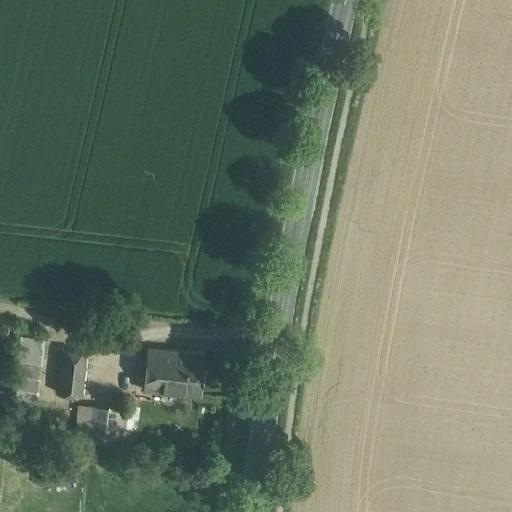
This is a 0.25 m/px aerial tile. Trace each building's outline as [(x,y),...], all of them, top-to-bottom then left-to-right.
[(175,352),(149,349),(145,390),(171,392),(175,352)] [(86,354),(62,351),(57,394),(81,397),(86,354)] [(203,354),(175,352),(171,392),(199,394),(203,354)] [(42,365),(18,363),(16,419),(37,421),(42,365)] [(120,409),(79,406),(77,443),(138,446),(139,418),(119,417),(120,409)]
